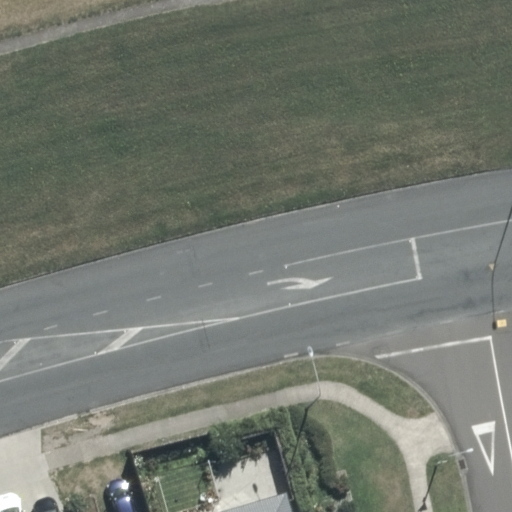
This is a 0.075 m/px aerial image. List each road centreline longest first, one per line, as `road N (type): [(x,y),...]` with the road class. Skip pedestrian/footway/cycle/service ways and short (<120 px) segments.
road 1 (secondary): [(0,366),(235,300),(477,247)]
road 2 (residential): [(511,452),(477,247)]
